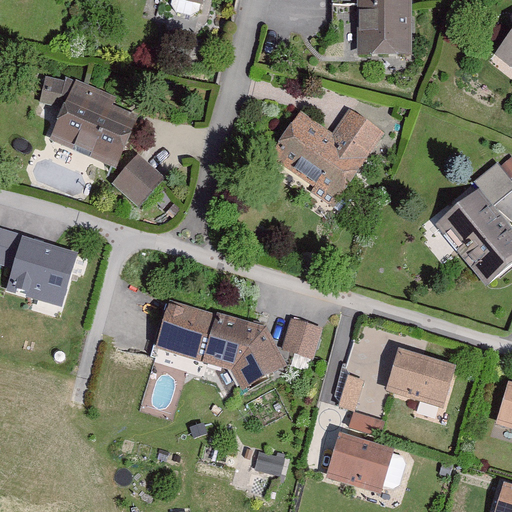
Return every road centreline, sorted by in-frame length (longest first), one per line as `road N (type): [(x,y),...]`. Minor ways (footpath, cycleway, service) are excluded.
road 1 (residential): [(511,349),(192,252)]
road 2 (residential): [(192,252),(253,0)]
road 3 (residential): [(192,252),(0,194)]
